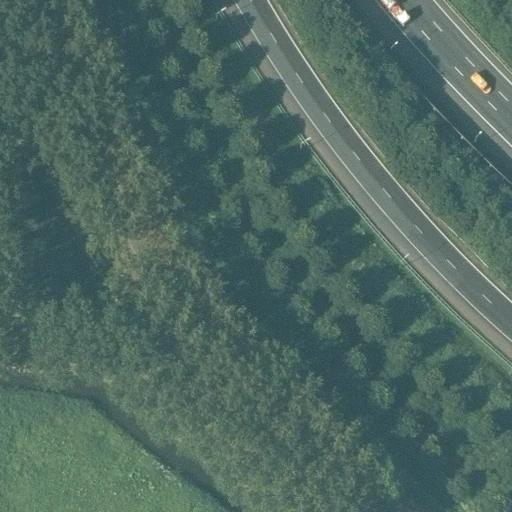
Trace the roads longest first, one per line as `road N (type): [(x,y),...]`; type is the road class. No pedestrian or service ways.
road 1 (motorway): [(251,0),(301,84),(402,214),(511,325)]
road 2 (motorway): [(403,0),(511,114)]
